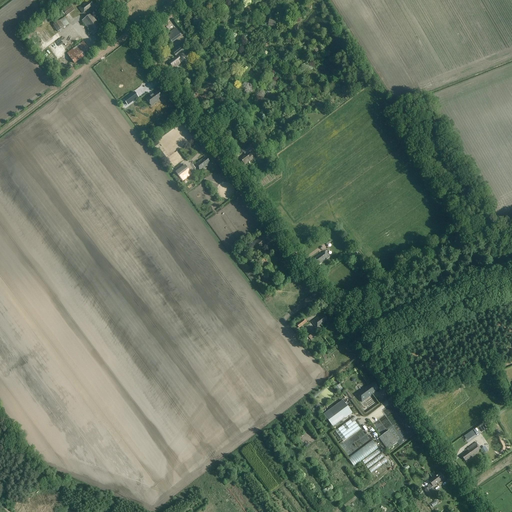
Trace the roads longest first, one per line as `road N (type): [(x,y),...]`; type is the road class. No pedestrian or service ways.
road 1 (unclassified): [(485,511),(106,0)]
road 2 (track): [(363,347),(511,281)]
